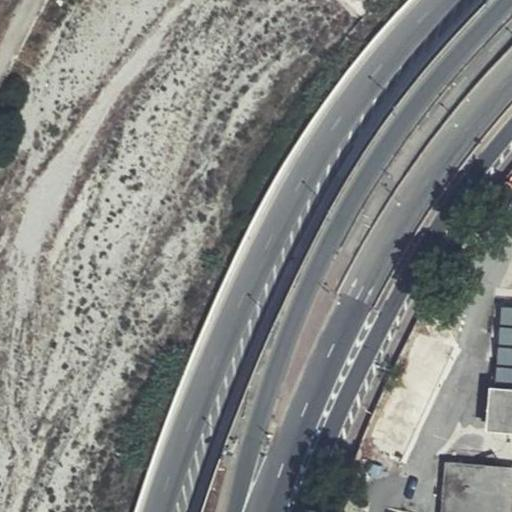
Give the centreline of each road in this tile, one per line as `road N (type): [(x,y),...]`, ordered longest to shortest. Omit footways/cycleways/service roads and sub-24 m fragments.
road 1 (primary): [(157,511),(295,184),(373,70),(439,0)]
road 2 (primary): [(234,511),(255,421),(300,304),(367,174),(508,0)]
road 3 (secondary): [(267,511),(353,303),(466,123),(511,74)]
road 4 (secondary): [(297,511),(387,315),(511,131)]
